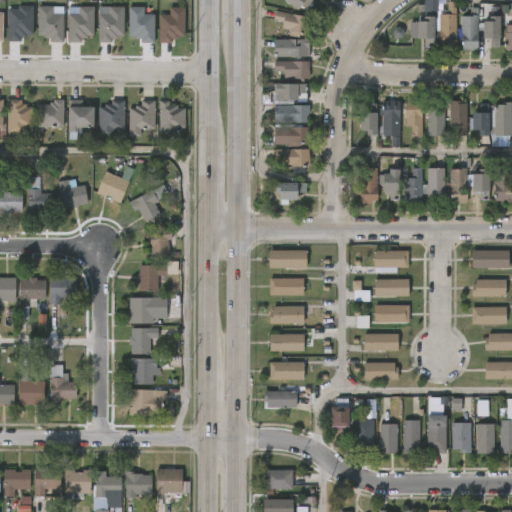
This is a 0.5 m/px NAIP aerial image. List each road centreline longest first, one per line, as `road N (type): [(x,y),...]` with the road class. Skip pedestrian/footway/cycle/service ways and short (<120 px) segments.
road 1 (secondary): [(201,0),(200,511)]
road 2 (secondary): [(241,445),(243,17)]
road 3 (tertiary): [(201,226),(511,224)]
road 4 (residential): [(511,489),(367,489),(306,454),(241,445)]
road 5 (residential): [(97,438),(93,255),(73,247),(0,246)]
road 6 (residential): [(241,445),(0,437)]
road 7 (residential): [(401,0),(356,61),(345,109),(340,224)]
road 8 (residential): [(0,72),(201,76)]
road 9 (residential): [(356,61),(392,72),(511,74)]
road 10 (residential): [(439,224),(437,361)]
